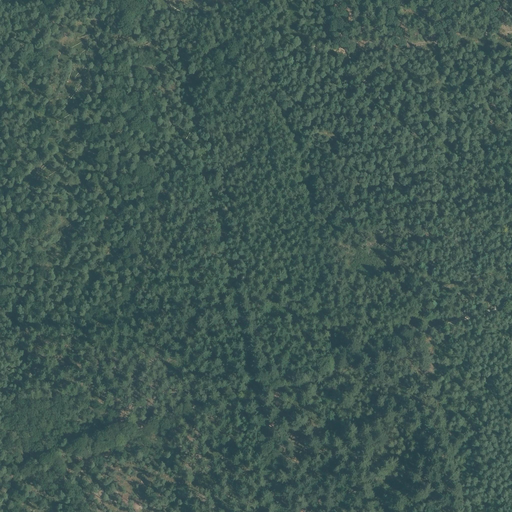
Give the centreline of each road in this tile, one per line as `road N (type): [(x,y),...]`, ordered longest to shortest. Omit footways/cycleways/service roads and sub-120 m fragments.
road 1 (track): [(0,478),(511,303)]
road 2 (track): [(283,511),(257,389)]
